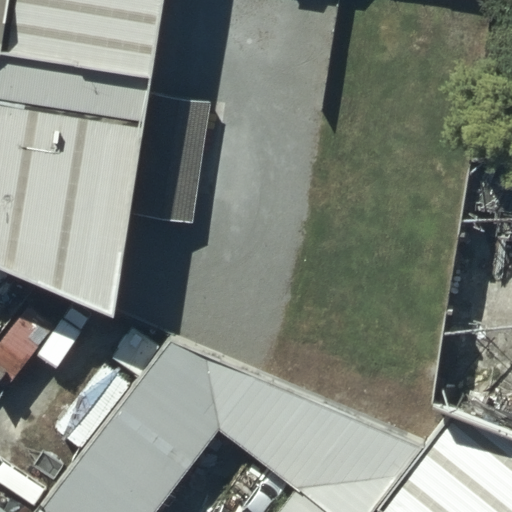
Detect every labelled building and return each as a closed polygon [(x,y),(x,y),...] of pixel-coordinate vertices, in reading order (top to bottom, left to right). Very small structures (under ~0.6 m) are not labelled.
[(0,0),(0,69),(132,92),(147,0),(0,0)] [(511,57),(484,54),(480,85),(511,89),(511,57)] [(0,234),(107,280),(132,92),(0,69),(0,234)] [(211,95),(153,88),(135,209),(196,217),(211,95)] [(256,105),(223,100),(211,176),(244,181),(256,105)] [(420,433),(168,323),(22,511),(147,511),(217,420),(293,480),(268,511),(362,511),(375,496),(420,433)] [(420,433),(375,496),(396,511),(511,511),(511,421),(448,399),(420,433)]
